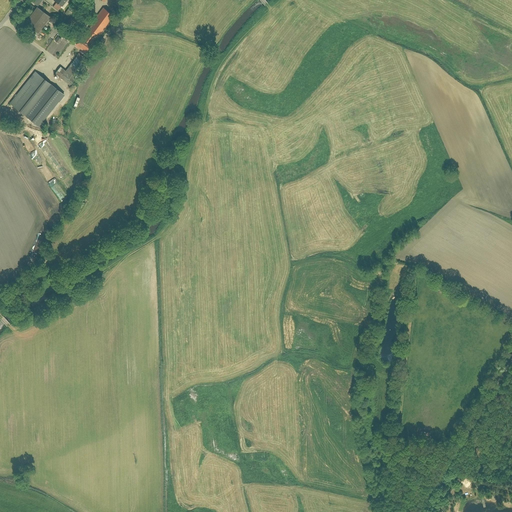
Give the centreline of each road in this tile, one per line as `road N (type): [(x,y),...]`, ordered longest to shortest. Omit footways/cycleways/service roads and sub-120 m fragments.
road 1 (track): [(283,0),(219,68),(170,220),(92,279)]
road 2 (track): [(415,511),(511,360)]
